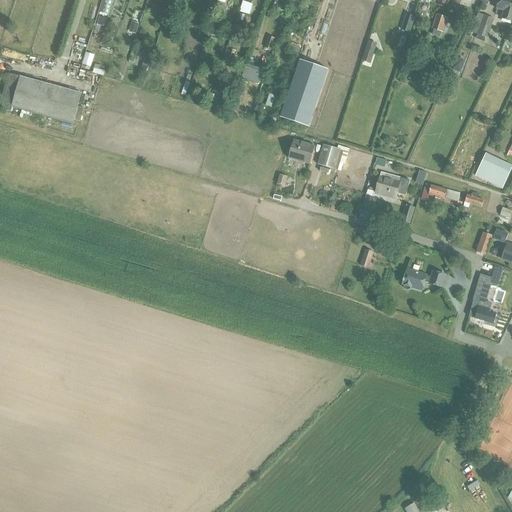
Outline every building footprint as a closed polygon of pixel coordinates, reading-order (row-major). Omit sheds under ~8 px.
[(112,15),(114,0),(104,0),(102,14),(112,15)] [(244,0),(241,10),(252,14),(256,2),(247,0),(244,0)] [(511,0),(498,0),(496,9),(504,11),(502,18),(511,20),(511,0)] [(217,13),(222,15),(223,13),(224,14),(226,8),(220,5),(217,13)] [(341,7),(332,29),(340,32),(348,10),(341,7)] [(362,23),(371,26),(375,12),(367,9),(362,23)] [(402,30),(410,32),(414,17),(407,15),(402,30)] [(432,29),(443,32),(447,18),(436,15),(432,29)] [(477,34),(487,38),(494,19),(483,15),(477,34)] [(131,31),(140,32),(142,21),(133,20),(131,31)] [(265,47),(271,50),(275,39),(269,37),(265,47)] [(511,55),(511,53),(511,39),(507,38),(502,51),(511,55)] [(369,41),(363,61),(370,64),(377,44),(369,41)] [(88,51),(84,63),(93,66),(97,54),(88,51)] [(300,61),(280,117),(309,127),(328,71),(300,61)] [(106,74),(108,67),(96,64),(95,72),(106,74)] [(242,78),(260,84),(264,71),(247,65),(242,78)] [(12,108),(24,111),(73,125),(74,121),(80,122),(84,109),(78,107),(81,94),(11,74),(2,109),(11,112),(12,108)] [(275,106),(278,94),(271,92),(268,104),(275,106)] [(288,158),(310,165),(315,147),(294,140),(288,158)] [(338,146),(337,149),(323,145),(318,165),(335,170),(339,156),(345,158),(348,148),(338,146)] [(511,166),(486,154),(475,176),(503,189),(511,169),(511,166)] [(387,165),(388,157),(378,157),(377,165),(387,165)] [(425,182),(429,170),(421,168),(418,180),(425,182)] [(281,173),(280,184),(289,184),(290,173),(281,173)] [(380,177),(376,192),(387,195),(387,197),(396,199),(398,193),(406,195),(410,180),(402,178),(386,174),(385,179),(380,177)] [(451,203),(457,205),(453,219),(458,220),(462,202),(458,201),(460,194),(446,191),(447,190),(426,184),(421,200),(427,201),(429,194),(452,200),(451,203)] [(481,207),(483,200),(467,195),(463,207),(468,208),(470,204),(481,207)] [(363,209),(369,211),(374,198),(367,196),(363,209)] [(406,205),(401,221),(410,224),(415,208),(406,205)] [(511,221),(511,216),(511,208),(505,206),(501,217),(511,221)] [(493,239),(505,243),(508,234),(496,230),(493,239)] [(483,233),(477,252),(486,255),(493,236),(483,233)] [(511,245),(507,244),(502,259),(510,262),(509,264),(509,267),(510,269),(511,269),(511,245)] [(362,265),(369,268),(374,252),(367,250),(362,265)] [(481,273),(489,276),(492,269),(484,266),(481,273)] [(498,278),(504,281),(509,268),(502,266),(498,278)] [(443,287),(447,276),(435,272),(432,277),(409,269),(404,283),(406,284),(404,288),(409,290),(410,288),(411,288),(412,286),(423,290),(426,280),(443,287)] [(472,305),(469,317),(494,324),(496,315),(489,312),(489,310),(477,307),(478,302),(484,284),(478,282),(473,300),(471,305),(472,305)] [(440,511),(445,509),(440,500),(419,511),(414,504),(405,509),(406,511),(440,511)]
